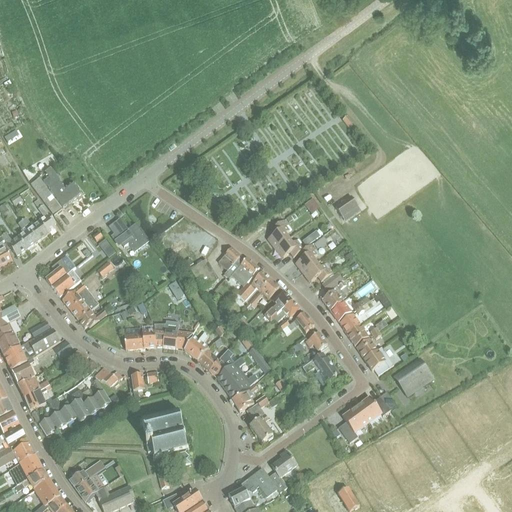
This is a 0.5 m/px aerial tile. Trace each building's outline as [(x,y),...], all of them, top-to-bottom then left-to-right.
[(350,130),(354,126),(347,117),(342,121),(350,130)] [(51,172),(49,173),(73,205),(76,202),(79,203),(82,201),(82,198),(73,185),(65,191),(51,172)] [(49,173),(40,180),(64,211),(73,205),(49,173)] [(64,211),(40,180),(31,187),(54,218),(62,212),(63,212),(64,211)] [(13,207),(21,202),(18,197),(10,202),(13,207)] [(336,210),(343,221),(358,210),(352,199),(336,210)] [(313,200),(305,207),(312,216),(320,209),(313,200)] [(4,206),(0,208),(0,213),(2,216),(8,212),(4,206)] [(56,225),(43,208),(38,211),(44,219),(39,223),(48,236),(56,231),(53,227),(56,225)] [(26,220),(22,223),(28,231),(37,244),(48,236),(39,223),(32,229),(26,220)] [(149,243),(136,225),(127,232),(120,222),(109,230),(114,236),(111,239),(115,245),(119,243),(123,249),(128,246),(134,254),(149,243)] [(274,251),(289,241),(285,236),(291,231),(284,222),(272,231),(275,236),(267,242),(274,251)] [(24,234),(17,239),(27,252),(37,244),(28,231),(22,223),(18,226),(24,234)] [(27,252),(17,239),(11,243),(5,235),(1,238),(5,243),(17,259),(27,252)] [(96,244),(102,240),(98,236),(93,240),(96,244)] [(313,237),(303,244),(306,249),(316,242),(313,237)] [(0,271),(13,264),(2,244),(5,243),(1,238),(0,239),(0,271)] [(292,246),(289,241),(274,251),(281,261),(290,255),(293,260),(300,255),(306,251),(298,241),(292,246)] [(321,241),(314,246),(318,251),(324,246),(321,241)] [(105,242),(99,247),(103,253),(109,247),(105,242)] [(144,251),(158,270),(165,265),(151,246),(144,251)] [(306,251),(300,255),(303,260),(295,266),(302,276),(317,265),(313,260),(319,256),(312,246),(306,251)] [(87,250),(82,254),(86,259),(91,256),(87,250)] [(232,250),(218,265),(227,273),(240,258),(232,250)] [(352,254),(347,257),(351,262),(355,259),(352,254)] [(227,273),(224,276),(229,281),(232,278),(243,289),(247,285),(259,272),(247,260),(245,262),(240,258),(227,273)] [(190,261),(179,268),(183,273),(193,266),(190,261)] [(55,274),(46,282),(51,289),(65,278),(67,277),(67,276),(70,273),(61,262),(51,270),(55,274)] [(201,291),(213,284),(218,282),(206,262),(189,272),(201,291)] [(102,280),(113,271),(108,265),(97,274),(102,280)] [(320,270),(317,265),(302,276),(309,285),(317,279),(321,284),(333,275),(326,265),(320,270)] [(65,278),(51,289),(60,300),(75,287),(81,283),(72,272),(70,273),(67,276),(67,277),(65,278)] [(260,294),(271,282),(262,274),(250,288),(247,285),(243,289),(237,295),(245,302),(256,290),(260,294)] [(330,313),(343,303),(342,302),(346,299),(344,297),(349,293),(345,289),(346,288),(343,285),(337,289),(336,287),(342,283),(337,276),(322,287),(328,294),(320,300),(322,302),(330,313)] [(271,282),(260,294),(254,300),(257,303),(261,299),(261,298),(263,296),(269,301),(279,290),(271,282)] [(176,284),(170,288),(174,294),(180,290),(176,284)] [(83,288),(62,303),(70,312),(82,303),(90,297),(83,288)] [(278,316),(292,303),(283,293),(272,303),(277,308),(273,312),(272,310),(265,316),(272,322),(273,321),(278,316)] [(382,295),(374,301),(376,304),(379,302),(384,298),(382,295)] [(82,303),(70,312),(79,323),(90,314),(98,308),(90,297),(82,303)] [(254,300),(250,306),(254,310),(259,305),(257,303),(254,300)] [(367,300),(358,306),(360,310),(369,304),(367,300)] [(292,303),(278,316),(273,321),(277,325),(285,317),(289,321),(300,310),(292,303)] [(343,303),(330,313),(338,323),(351,314),(343,303)] [(14,308),(1,315),(0,315),(0,342),(13,336),(14,335),(8,325),(20,320),(14,308)] [(134,309),(127,312),(130,317),(136,314),(134,309)] [(127,312),(120,315),(123,320),(129,317),(127,312)] [(90,314),(79,323),(84,330),(88,328),(89,329),(106,317),(102,313),(94,319),(90,314)] [(304,315),(296,322),(299,326),(306,334),(313,328),(314,328),(304,315)] [(347,337),(360,328),(352,317),(340,326),(347,337)] [(240,319),(235,325),(242,332),(247,326),(240,319)] [(383,322),(375,328),(379,334),(387,328),(383,322)] [(165,333),(162,348),(182,351),(192,335),(178,334),(179,325),(167,323),(165,333)] [(284,323),(278,328),(281,332),(286,329),(288,327),(284,323)] [(288,327),(286,329),(289,333),(296,328),(292,324),(288,327)] [(40,337),(50,331),(47,326),(37,332),(40,337)] [(166,326),(153,327),(154,333),(156,349),(162,348),(165,333),(166,326)] [(248,327),(241,333),(250,342),(256,336),(248,327)] [(219,339),(225,335),(220,328),(214,332),(219,339)] [(360,328),(347,337),(355,348),(368,339),(360,328)] [(20,349),(3,358),(11,373),(18,370),(28,365),(27,364),(33,361),(36,359),(37,358),(52,349),(54,347),(60,344),(52,331),(20,349)] [(125,338),(124,338),(125,351),(138,350),(143,350),(142,334),(139,334),(138,331),(124,332),(125,338)] [(214,332),(209,336),(214,342),(219,338),(214,332)] [(154,333),(142,334),(143,350),(156,349),(154,333)] [(193,339),(184,353),(197,363),(208,351),(202,346),(207,339),(203,335),(197,343),(193,339)] [(318,353),(327,347),(319,335),(305,344),(309,350),(313,348),(318,353)] [(20,349),(13,336),(0,342),(0,351),(3,358),(20,349)] [(247,340),(242,344),(248,353),(254,348),(247,340)] [(216,350),(223,345),(219,341),(213,345),(216,350)] [(364,362),(377,353),(370,342),(356,351),(364,362)] [(60,361),(72,353),(66,343),(53,351),(60,361)] [(297,355),(303,351),(299,347),(294,351),(297,355)] [(208,351),(197,363),(208,374),(209,373),(213,369),(218,362),(209,355),(211,353),(208,350),(208,351)] [(372,373),(373,372),(377,378),(393,368),(381,350),(377,353),(364,362),(372,373)] [(84,367),(88,359),(77,352),(73,360),(84,367)] [(213,369),(209,373),(216,381),(220,377),(225,372),(227,369),(233,364),(230,360),(233,357),(227,352),(218,362),(213,369)] [(405,355),(400,359),(403,364),(408,360),(405,355)] [(260,357),(254,362),(257,366),(263,362),(260,357)] [(321,357),(302,370),(307,376),(313,371),(316,375),(314,376),(322,388),(326,385),(333,380),(334,381),(336,380),(335,379),(337,377),(326,361),(325,362),(321,357)] [(94,373),(99,367),(91,360),(86,367),(90,371),(88,373),(92,376),(94,373)] [(220,377),(216,381),(232,402),(242,396),(246,394),(250,391),(249,389),(257,382),(254,377),(248,382),(239,370),(245,366),(241,360),(234,365),(233,364),(227,369),(225,372),(220,377)] [(18,370),(11,373),(18,387),(25,384),(34,379),(29,366),(34,364),(33,361),(27,364),(28,365),(18,370)] [(263,362),(257,366),(260,370),(266,366),(263,362)] [(420,362),(393,380),(407,399),(433,381),(420,362)] [(102,384),(104,382),(111,389),(117,382),(119,383),(123,379),(116,373),(112,377),(110,375),(104,370),(95,379),(102,384)] [(148,385),(158,383),(157,374),(146,376),(148,385)] [(144,391),(142,377),(131,378),(133,393),(135,402),(135,405),(139,404),(138,392),(144,391)] [(39,387),(34,379),(25,384),(18,387),(25,401),(32,397),(39,392),(40,393),(45,390),(45,389),(49,386),(47,383),(39,387)] [(91,396),(100,412),(111,406),(108,401),(104,395),(97,383),(92,386),(97,393),(91,396)] [(297,383),(293,386),(300,395),(304,393),(297,383)] [(25,401),(31,414),(46,407),(41,396),(51,390),(49,386),(45,389),(45,390),(40,393),(39,392),(32,397),(25,401)] [(242,396),(232,402),(232,403),(239,414),(252,406),(249,400),(253,397),(252,395),(256,391),(253,388),(250,391),(246,394),(242,396)] [(81,393),(76,396),(90,419),(100,412),(91,396),(85,400),(81,393)] [(387,394),(379,399),(389,411),(396,406),(387,394)] [(76,405),(71,409),(70,409),(77,420),(77,421),(80,425),(90,419),(76,396),(72,398),(76,405)] [(115,397),(108,401),(111,406),(118,401),(115,397)] [(248,418),(258,411),(267,405),(263,399),(255,405),(256,407),(246,414),(248,418)] [(356,410),(367,425),(380,415),(382,418),(390,412),(389,411),(379,399),(373,404),(370,400),(356,410)] [(70,409),(71,409),(68,404),(62,408),(57,400),(53,403),(67,427),(77,421),(77,420),(70,409)] [(7,402),(0,405),(0,419),(12,413),(7,402)] [(275,402),(269,405),(272,410),(277,406),(275,402)] [(53,413),(47,417),(57,433),(67,427),(53,403),(49,406),(53,413)] [(302,404),(298,407),(303,415),(308,412),(302,404)] [(367,425),(356,410),(343,420),(346,424),(338,430),(348,443),(356,437),(354,434),(367,425)] [(258,411),(248,418),(254,425),(248,429),(260,446),(266,441),(268,443),(272,440),(271,439),(271,438),(262,425),(266,422),(258,411)] [(0,419),(0,430),(4,436),(4,437),(20,428),(12,413),(0,419)] [(57,433),(47,417),(41,420),(37,413),(32,416),(39,428),(46,439),(57,433)] [(187,453),(188,452),(188,450),(186,450),(183,434),(185,434),(185,432),(183,432),(179,417),(181,417),(180,415),(178,416),(178,413),(176,414),(177,416),(170,418),(169,416),(168,416),(168,418),(161,420),(160,418),(159,418),(160,420),(153,422),(152,420),(150,421),(151,423),(144,425),(143,423),(141,423),(142,425),(139,426),(140,428),(143,427),(147,443),(145,443),(148,457),(153,456),(154,459),(152,462),(154,463),(156,461),(174,456),(178,469),(190,466),(187,453)] [(4,437),(4,436),(0,438),(0,446),(5,444),(9,451),(16,447),(26,441),(20,428),(4,437)] [(336,431),(331,434),(335,440),(340,437),(336,431)] [(9,451),(0,455),(0,469),(15,461),(19,467),(35,458),(29,446),(28,446),(25,441),(26,441),(16,447),(9,451)] [(268,480),(276,492),(279,496),(286,491),(279,480),(295,469),(285,454),(280,458),(283,462),(272,469),(276,475),(268,480)] [(19,467),(25,479),(15,485),(17,488),(27,482),(28,481),(43,473),(35,458),(19,467)] [(102,462),(84,475),(89,482),(107,469),(102,462)] [(6,484),(21,475),(17,469),(2,477),(6,484)] [(261,472),(247,483),(251,490),(249,491),(252,495),(256,492),(258,489),(266,499),(276,492),(268,480),(262,472),(261,472)] [(27,482),(17,488),(14,490),(17,495),(30,487),(34,493),(35,493),(34,491),(48,482),(43,473),(28,481),(27,482)] [(83,486),(89,482),(84,475),(83,473),(69,482),(76,491),(83,486)] [(161,492),(168,490),(165,475),(157,477),(161,492)] [(60,499),(48,482),(34,491),(35,493),(34,493),(44,507),(38,511),(45,511),(48,510),(60,499)] [(85,505),(95,496),(98,494),(101,491),(105,487),(103,485),(96,491),(89,482),(83,486),(76,491),(75,491),(85,505)] [(251,490),(247,483),(240,488),(242,491),(228,499),(235,511),(253,511),(244,495),(251,490)] [(101,491),(98,494),(95,496),(102,511),(117,511),(133,505),(131,500),(134,498),(130,489),(109,498),(105,490),(101,491)] [(188,511),(202,503),(195,493),(183,500),(179,495),(163,503),(167,511),(174,508),(176,511),(188,511)] [(294,504),(300,501),(296,493),(290,497),(294,504)] [(48,510),(49,511),(61,511),(66,507),(60,499),(48,510)] [(207,511),(202,504),(202,503),(188,511),(207,511)]
